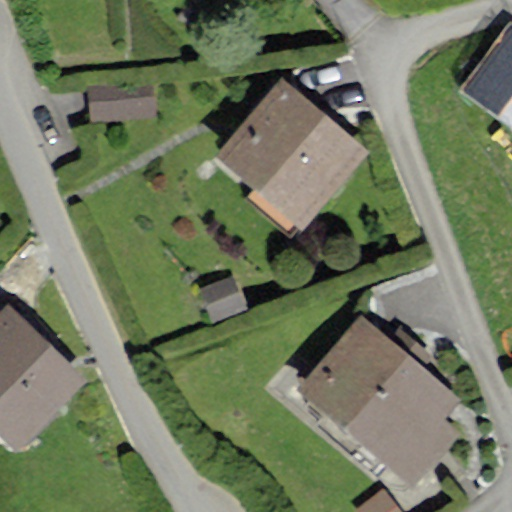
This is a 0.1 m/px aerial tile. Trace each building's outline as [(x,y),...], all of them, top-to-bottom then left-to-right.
[(511,29),(465,91),(511,125),(511,29)] [(283,87),(224,154),(301,221),(360,154),(283,87)] [(0,425),(15,440),(78,376),(7,306),(0,312),(0,425)] [(367,325),(309,388),(412,480),(453,435),(437,420),(453,402),(367,325)] [(397,511),(384,494),(362,511),(397,511)]
